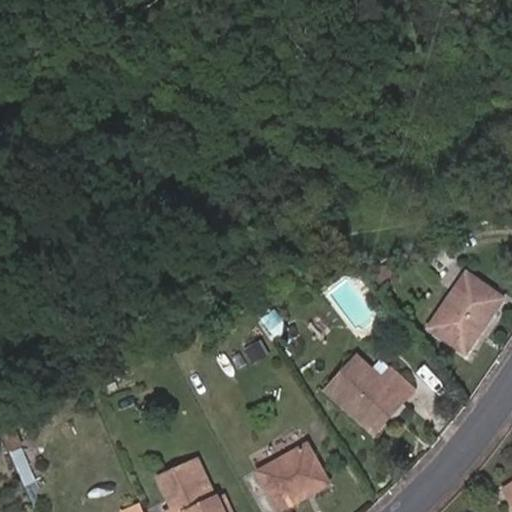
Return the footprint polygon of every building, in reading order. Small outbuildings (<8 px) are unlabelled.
[(465,354),(502,300),(467,275),(429,330),(465,354)] [(239,348),(245,366),(264,359),(258,342),(239,348)] [(374,435),(413,391),(390,371),(381,380),(373,373),(357,359),(327,392),(374,435)] [(381,380),(390,371),(382,363),(373,373),(381,380)] [(22,446),(13,427),(0,434),(9,453),(22,446)] [(278,511),(328,484),(307,446),(258,474),(278,511)] [(37,482),(21,449),(11,454),(26,487),(37,482)] [(223,511),(218,501),(197,460),(159,479),(173,510),(169,511),(223,511)] [(511,486),(502,493),(511,506),(511,486)] [(229,511),(223,498),(218,501),(223,511),(229,511)]
